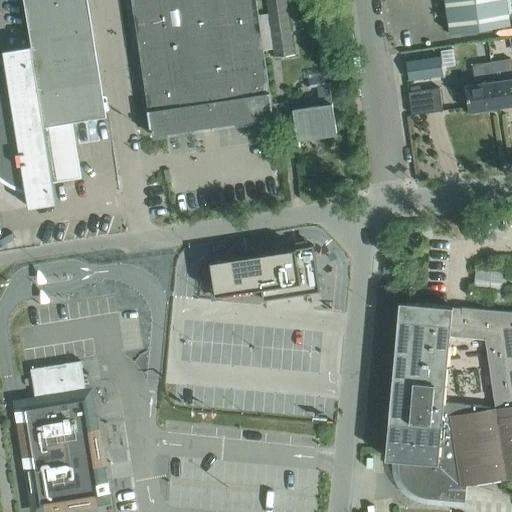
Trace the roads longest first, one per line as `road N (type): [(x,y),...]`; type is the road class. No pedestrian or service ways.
road 1 (unclassified): [(336,511),(363,209)]
road 2 (unclassified): [(104,243),(363,209)]
road 3 (unclassified): [(363,209),(511,187)]
road 4 (unknown): [(130,168),(255,151)]
